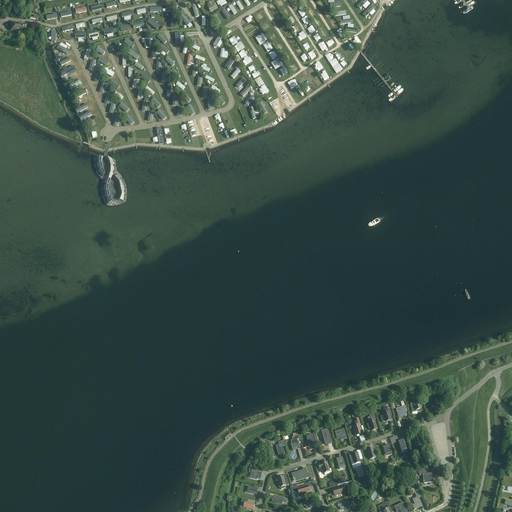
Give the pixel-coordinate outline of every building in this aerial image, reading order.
[(362,9),(367,5),(368,6),(371,4),(367,0),(365,0),(360,6),(362,9)] [(317,12),(312,15),(315,21),(320,18),(317,12)] [(256,24),(259,22),(254,13),(250,15),(256,24)] [(271,20),(269,21),(267,18),(262,21),(265,27),(273,23),(271,20)] [(27,32),(28,25),(12,24),(11,30),(16,31),(16,32),(22,32),(27,32)] [(52,28),(49,30),(54,40),(57,39),(52,28)] [(259,33),(263,41),(268,38),(265,31),(259,33)] [(236,33),(230,36),(233,43),(239,40),(236,33)] [(264,42),(269,49),(274,46),(269,39),(264,42)] [(161,44),(167,52),(170,50),(163,42),(161,44)] [(270,51),(273,57),(278,54),(275,48),(270,51)] [(170,63),(174,59),(168,53),(165,55),(166,56),(165,58),(170,63)] [(67,54),(65,58),(73,62),(75,59),(67,54)] [(278,65),(284,62),(280,55),(274,58),(278,65)] [(336,56),(330,59),(333,64),(339,61),(336,56)] [(135,61),(142,68),(144,66),(138,59),(135,61)] [(294,61),(290,63),(294,69),(298,66),(294,61)] [(280,67),(284,73),(289,70),(286,64),(280,67)] [(78,74),(80,72),(74,66),(72,68),(78,74)] [(112,75),(114,72),(108,66),(106,68),(112,75)] [(173,67),(171,69),(179,75),(181,72),(173,67)] [(324,78),(330,76),(327,68),(321,70),(324,78)] [(255,77),(260,84),(265,81),(261,74),(255,77)] [(110,79),(117,86),(119,84),(113,77),(110,79)] [(184,87),(186,85),(179,79),(177,81),(184,87)] [(219,91),(221,88),(214,82),(212,85),(219,91)] [(263,92),(270,89),(266,82),(260,85),(263,92)] [(148,84),(146,86),(154,92),(156,89),(148,84)] [(122,97),(124,95),(118,88),(115,91),(122,97)] [(185,90),(182,93),(189,100),(192,97),(185,90)] [(221,93),(218,95),(224,103),(227,101),(221,93)] [(260,101),(264,110),(268,108),(263,99),(260,101)] [(121,104),(128,110),(130,106),(124,100),(121,104)] [(188,104),(192,112),(196,110),(192,102),(188,104)] [(163,118),(167,115),(162,107),(158,109),(163,118)] [(132,122),(135,119),(129,112),(125,115),(132,122)] [(228,119),(230,125),(236,123),(234,117),(228,119)] [(435,407),(437,406),(434,397),(432,398),(431,394),(426,396),(427,399),(429,399),(431,406),(434,405),(435,407)] [(421,401),(419,402),(413,403),(414,406),(412,407),(413,411),(419,410),(420,412),(422,411),(421,407),(422,406),(421,401)] [(398,408),(395,409),(397,416),(403,414),(404,416),(406,416),(405,412),(407,412),(405,406),(403,402),(401,402),(402,407),(398,408)] [(383,416),(380,417),(382,422),(388,420),(388,421),(391,421),(388,411),(382,413),(383,416)] [(372,431),(377,429),(374,420),(376,420),(374,414),(369,416),(371,421),(369,422),(369,424),(368,425),(369,429),(371,428),(372,431)] [(358,419),(354,420),(355,425),(353,426),(356,433),(355,433),(355,434),(355,435),(355,436),(355,437),(356,437),(357,437),(358,437),(358,436),(359,436),(359,435),(362,434),(359,425),(360,424),(358,419)] [(341,440),(347,438),(344,429),(338,431),(338,432),(335,433),(337,439),(340,438),(341,440)] [(327,430),(321,431),(323,436),(325,443),(328,442),(329,444),(331,443),(329,434),(327,430)] [(312,445),(315,444),(312,435),(306,437),(308,443),(312,442),(312,445)] [(297,449),(299,449),(297,439),(299,439),(298,436),(292,438),(293,441),(291,441),(292,443),(291,444),(293,451),(297,449)] [(419,436),(413,437),(416,445),(419,444),(420,446),(421,446),(422,449),(424,448),(423,445),(422,445),(419,436)] [(408,447),(406,448),(404,440),(398,442),(401,453),(405,452),(405,453),(409,452),(408,447)] [(279,445),(276,446),(278,453),(281,452),(282,454),(284,453),(282,447),(285,446),(283,441),(278,442),(279,445)] [(389,455),(391,455),(389,445),(383,447),(385,454),(388,453),(389,455)] [(373,448),(367,450),(368,453),(367,453),(368,457),(369,457),(373,456),(373,459),(376,458),(375,455),(373,448)] [(358,453),(349,456),(352,465),(353,469),(361,466),(362,466),(361,465),(363,464),(362,460),(360,460),(358,453)] [(343,468),(345,467),(342,458),(337,460),(339,467),(342,466),(343,468)] [(327,462),(318,465),(319,469),(322,468),(324,473),(324,474),(325,475),(328,474),(328,473),(330,472),(330,474),(332,473),(331,472),(330,468),(329,468),(327,462)] [(298,472),(292,474),(293,479),(297,477),(298,481),(306,479),(310,477),(309,473),(308,474),(306,468),(303,469),(303,471),(298,472)] [(427,474),(425,470),(418,473),(419,476),(423,475),(424,484),(433,483),(432,473),(427,474)] [(249,471),(248,473),(251,474),(250,479),(257,480),(257,478),(260,479),(262,473),(252,471),(249,471)] [(278,481),(277,481),(279,488),(280,488),(284,487),(286,486),(289,485),(286,476),(283,477),(277,478),(278,481)] [(348,482),(338,486),(338,488),(333,490),(335,496),(344,493),(343,488),(349,486),(348,482)] [(248,487),(248,489),(250,490),(249,493),(257,495),(258,489),(256,489),(257,487),(254,486),(254,488),(248,487)] [(310,492),(308,486),(301,488),(301,489),(298,490),(298,488),(298,489),(297,486),(291,487),(293,495),(298,493),(299,496),(305,495),(305,493),(310,492)] [(418,490),(414,492),(417,498),(413,499),(414,502),(415,504),(413,505),(414,509),(422,506),(419,498),(421,497),(418,490)] [(287,503),(288,500),(273,496),(273,499),(275,499),(274,503),(281,505),(282,502),(287,503)] [(248,500),(243,499),(243,502),(245,502),(243,508),(246,509),(246,511),(250,511),(250,510),(253,510),(255,505),(247,503),(248,500)] [(313,501),(312,499),(309,500),(309,502),(304,504),(304,506),(307,506),(308,509),(315,507),(313,501)] [(349,502),(348,500),(344,501),(344,503),(338,505),(338,508),(341,507),(342,510),(349,508),(347,503),(349,502)] [(407,511),(403,502),(394,507),(396,511),(400,510),(400,511),(407,511)]
